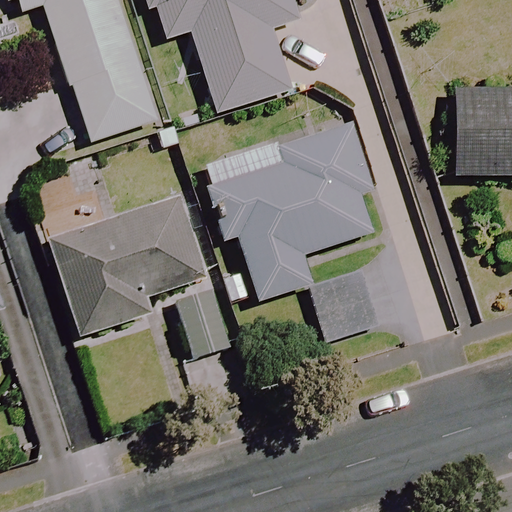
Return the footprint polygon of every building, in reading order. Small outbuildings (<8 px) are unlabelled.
[(159,125),(116,0),(0,0),(0,4),(6,22),(38,11),(85,151),(159,125)] [(144,0),(162,51),(185,43),(213,123),(291,97),(272,39),(300,30),(292,7),(312,0),(144,0)] [(511,100),(451,104),(453,184),(511,183),(511,100)] [(369,202),(348,134),(272,158),(276,173),(206,195),(223,248),(234,244),(255,310),(306,294),(296,263),(367,241),(356,207),(369,202)] [(142,305),(165,298),(186,366),(231,352),(210,284),(201,287),(177,207),(47,247),(77,345),(148,323),(142,305)] [(357,280),(348,283),(288,302),(294,320),(310,315),(321,350),(374,333),(357,280)]
